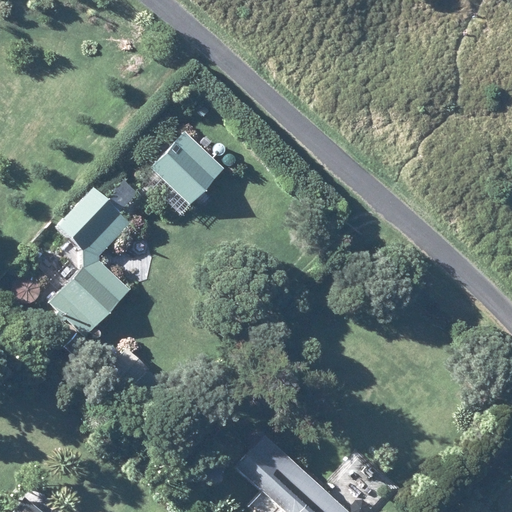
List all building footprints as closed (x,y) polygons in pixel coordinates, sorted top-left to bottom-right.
[(186,126),(140,174),(181,214),(228,166),(186,126)] [(77,267),(43,300),(53,310),(50,313),(57,320),(61,316),(78,334),(123,289),(94,260),(93,251),(123,222),(111,208),(128,190),(119,180),(99,199),(87,188),(52,223),(77,248),(77,267)] [(85,344),(64,325),(52,338),(73,357),(85,344)] [(121,350),(96,377),(136,413),(159,388),(141,371),(143,370),(121,350)] [(229,467),(278,511),(341,511),(257,435),(229,467)] [(5,511),(61,511),(32,487),(22,500),(18,497),(5,511)]
